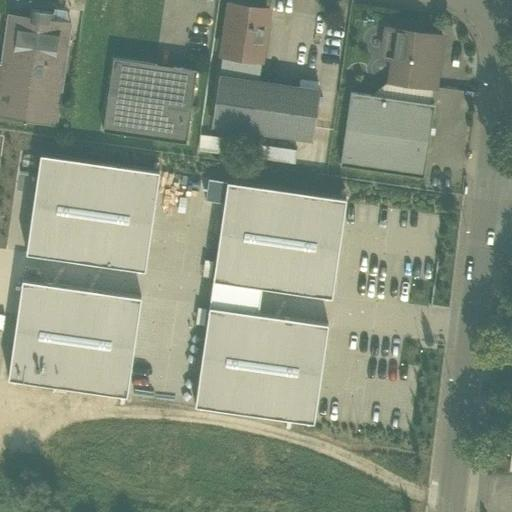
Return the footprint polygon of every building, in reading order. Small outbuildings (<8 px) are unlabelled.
[(71,0),(70,8),(84,10),(85,0),(71,0)] [(223,54),(260,59),(267,10),(230,4),(223,54)] [(9,13),(6,37),(12,38),(15,17),(51,22),(51,24),(69,27),(70,21),(9,13)] [(3,55),(64,64),(69,27),(51,24),(51,22),(15,17),(12,38),(6,37),(3,55)] [(433,87),(435,87),(442,35),(386,27),(382,57),(393,59),(390,79),(390,80),(433,87)] [(220,75),(257,80),(260,59),(223,54),(220,75)] [(0,78),(0,115),(55,124),(64,64),(3,55),(2,64),(1,74),(0,78)] [(103,131),(165,139),(175,67),(113,58),(103,131)] [(196,70),(175,67),(165,139),(186,142),(196,70)] [(212,126),(227,128),(233,129),(312,140),(319,89),(257,80),(220,75),(219,75),(212,126)] [(431,104),(433,87),(390,80),(390,79),(370,95),(431,104)] [(340,165),(424,177),(434,104),(431,104),(370,95),(351,92),(340,165)] [(201,135),(199,152),(219,155),(222,139),(201,135)] [(256,160),(266,161),(268,147),(258,146),(256,160)] [(297,151),(268,147),(266,161),(295,165),(297,151)] [(159,171),(40,154),(26,253),(145,270),(159,171)] [(346,198),(227,180),(213,280),(261,287),(332,297),(346,198)] [(141,296),(22,279),(8,378),(127,395),(141,296)] [(213,280),(209,306),(258,313),(261,287),(213,280)] [(258,313),(209,306),(195,405),(313,422),(328,323),(258,313)]
